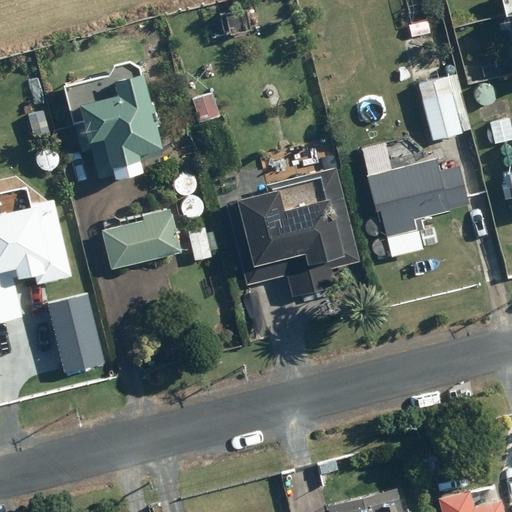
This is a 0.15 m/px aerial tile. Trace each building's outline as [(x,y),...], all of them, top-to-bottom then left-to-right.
[(226,33),(250,27),(245,6),(221,12),(226,33)] [(163,142),(146,67),(118,73),(122,90),(83,99),(88,122),(78,124),(84,148),(94,146),(100,176),(145,166),(141,147),(163,142)] [(96,83),(100,89),(107,91),(112,87),(114,80),(111,75),(104,73),(98,77),(96,83)] [(425,96),(435,137),(464,130),(454,89),(425,96)] [(221,114),(214,90),(193,96),(201,119),(221,114)] [(51,128),(46,107),(27,112),(33,133),(51,128)] [(511,137),(511,119),(511,114),(491,120),(497,141),(511,137)] [(362,258),(339,164),(337,165),(334,150),(321,152),(324,169),(270,182),(270,186),(240,194),(240,195),(228,198),(248,281),(288,272),(293,292),(338,281),(334,265),(362,258)] [(389,233),(419,225),(416,214),(471,201),(462,163),(443,168),(440,154),(370,171),(378,207),(382,205),(389,233)] [(196,167),(173,172),(183,217),(206,211),(196,167)] [(74,272),(56,194),(0,207),(0,318),(25,313),(16,272),(42,266),(45,279),(74,272)] [(113,264),(183,247),(174,208),(103,225),(113,264)] [(190,227),(196,257),(213,254),(207,225),(190,227)] [(45,303),(62,372),(102,362),(85,293),(45,303)] [(507,511),(504,496),(499,497),(496,484),(472,489),(471,486),(441,493),(445,511),(507,511)] [(409,511),(404,493),(400,494),(398,485),(330,502),(332,511),(409,511)]
